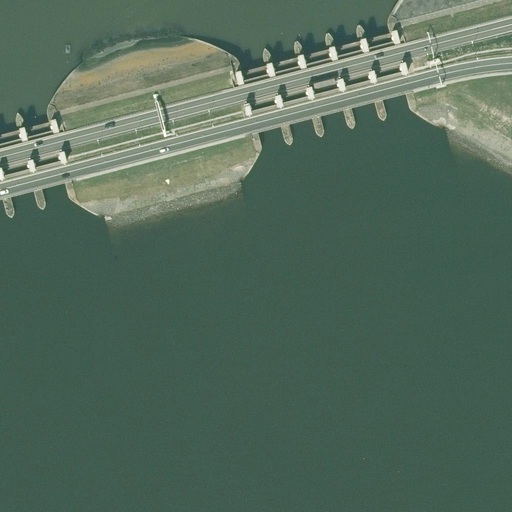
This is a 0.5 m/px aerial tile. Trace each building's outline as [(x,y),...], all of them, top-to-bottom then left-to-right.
[(366,38),(360,40),(362,47),(363,53),(369,51),(368,45),(366,38)] [(334,46),(328,48),(330,55),(332,61),(338,59),(336,54),(334,46)] [(303,55),(297,56),(299,63),(300,69),(307,67),(305,62),(303,55)] [(272,62),(266,64),(268,71),(269,77),(276,75),(274,70),(272,62)] [(376,77),(374,71),(368,72),(370,79),(371,84),(377,82),(376,77)] [(314,89),(335,84),(334,79),(313,85),(314,89)] [(345,85),(343,79),(337,80),(338,87),(340,92),(346,90),(345,85)] [(313,93),(312,87),(305,88),(307,95),(308,100),(315,98),(313,93)] [(282,101),(281,95),(274,96),(276,103),(277,108),(284,106),(282,101)] [(55,120),(49,121),(50,128),(52,134),(58,133),(55,120)] [(25,127),(19,129),(21,136),(22,142),(28,140),(27,134),(25,127)] [(66,164),(63,152),(57,154),(59,160),(60,165),(66,164)] [(35,166),(33,160),(27,161),(29,168),(30,173),(36,171),(35,166)]
